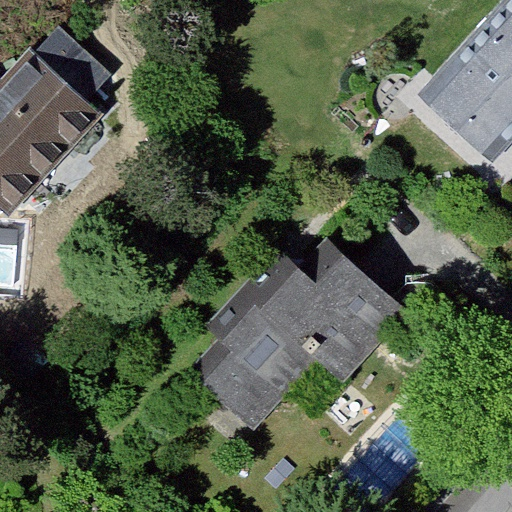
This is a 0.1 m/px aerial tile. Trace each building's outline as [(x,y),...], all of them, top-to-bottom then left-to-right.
[(128,0),(139,9),(146,0),(128,0)] [(511,8),(485,38),(511,62),(511,8)] [(511,140),(511,62),(485,38),(418,110),(484,171),(511,140)] [(0,82),(0,217),(6,223),(104,120),(31,51),(0,82)] [(290,273),(196,393),(250,435),(310,357),(356,393),(414,318),(337,258),(312,290),(290,273)]
